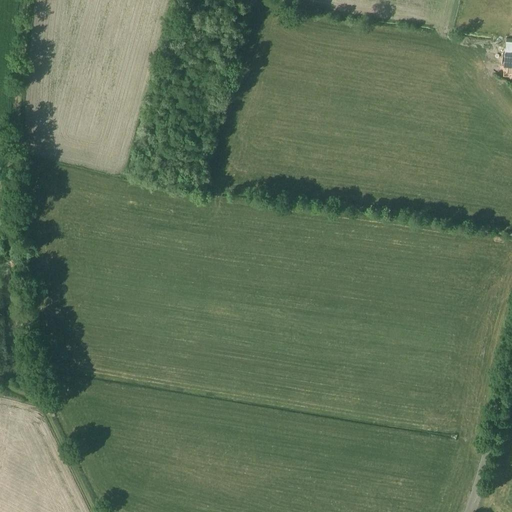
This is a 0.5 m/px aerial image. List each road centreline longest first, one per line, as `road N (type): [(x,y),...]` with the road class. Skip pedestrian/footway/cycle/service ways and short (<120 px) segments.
road 1 (track): [(97,511),(51,414),(0,374)]
road 2 (track): [(0,166),(18,126),(22,0)]
